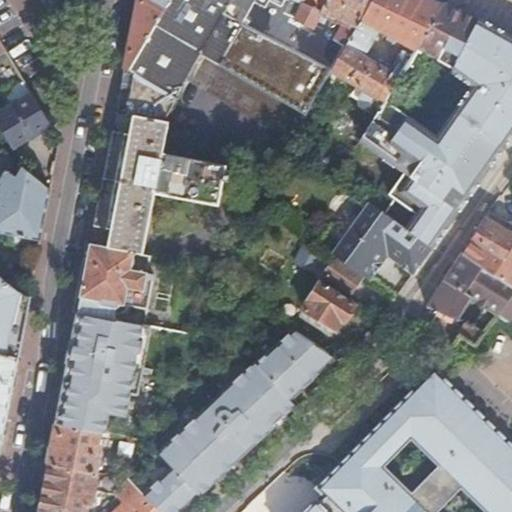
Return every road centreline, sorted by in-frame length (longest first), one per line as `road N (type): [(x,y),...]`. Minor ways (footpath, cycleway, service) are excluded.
road 1 (tertiary): [(26,471),(108,0)]
road 2 (residential): [(204,511),(393,329),(511,160)]
